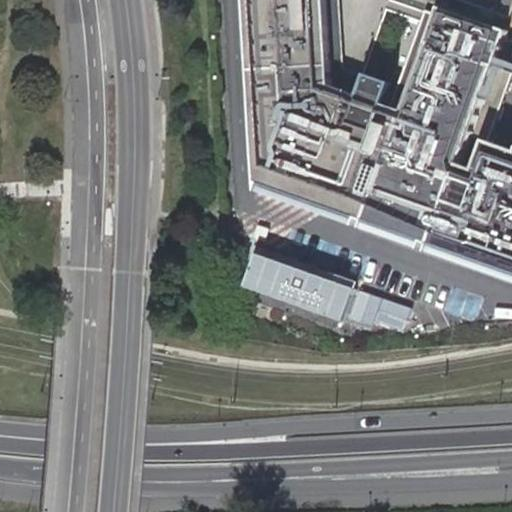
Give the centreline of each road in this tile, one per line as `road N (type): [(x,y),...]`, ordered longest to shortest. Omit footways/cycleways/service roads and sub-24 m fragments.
road 1 (primary): [(511,414),(143,435),(0,426)]
road 2 (primary): [(511,435),(142,453),(0,444)]
road 3 (primary): [(0,465),(251,472),(511,455)]
road 4 (primary): [(0,479),(140,489),(511,476)]
road 5 (tertiary): [(127,271),(132,139),(124,0)]
road 6 (tertiary): [(109,511),(127,271)]
